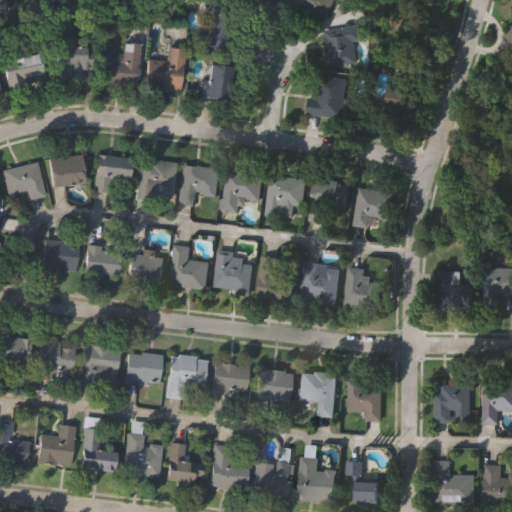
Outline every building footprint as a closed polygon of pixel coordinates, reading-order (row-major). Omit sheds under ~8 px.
[(330,0),(323,18),(285,1),(285,0),(330,0)] [(238,19),(221,54),(201,44),(218,10),(238,19)] [(352,41),(355,62),(323,67),(318,30),(357,24),(359,40),(352,41)] [(511,43),(503,36),(511,25),(511,43)] [(138,44),(134,84),(97,80),(100,54),(120,57),(122,42),(138,44)] [(87,47),(87,70),(68,70),(68,81),(54,81),(54,47),(87,47)] [(177,92),(147,89),(151,59),(164,61),(166,47),(182,49),(177,92)] [(8,93),(3,71),(12,69),(10,59),(35,53),(41,74),(22,79),(25,89),(8,93)] [(198,79),(206,80),(208,64),(230,67),(226,103),(196,99),(198,79)] [(306,116),(307,99),(321,99),(322,78),(342,79),(341,118),(306,116)] [(407,112),(382,106),(386,87),(411,92),(407,112)] [(82,184),(49,187),(46,158),(79,155),(82,184)] [(125,181),(107,179),(106,194),(91,192),(94,159),(127,163),(125,181)] [(134,198),(138,160),(172,163),(168,201),(134,198)] [(0,170),(34,162),(43,196),(28,199),(26,191),(5,196),(0,175),(0,170)] [(214,197),(194,194),(192,207),(177,204),(182,165),(218,170),(214,197)] [(219,211),(223,170),(259,173),(256,200),(236,198),(235,213),(219,211)] [(263,214),(268,175),(302,179),(298,218),(263,214)] [(348,184),(344,224),(307,220),(311,180),(348,184)] [(368,228),(351,226),(356,188),(391,193),(387,221),(369,218),(368,228)] [(75,243),(72,272),(38,267),(42,239),(75,243)] [(82,272),(85,244),(118,248),(115,276),(82,272)] [(168,285),(172,244),(188,246),(187,259),(206,261),(203,289),(168,285)] [(162,257),(159,282),(126,279),(129,253),(139,254),(140,249),(153,251),(152,256),(162,257)] [(246,291),(211,286),(215,250),(242,253),(241,261),(250,263),(246,291)] [(255,296),(260,256),(276,258),(274,277),(293,279),(290,300),(255,296)] [(297,299),(302,261),(338,266),(333,304),(297,299)] [(363,268),(361,282),(380,284),(377,311),(340,307),(345,266),(363,268)] [(511,296),(496,296),(496,310),(480,310),(481,267),(511,267),(511,296)] [(470,283),(469,312),(435,312),(436,270),(459,271),(459,283),(470,283)] [(0,365),(0,345),(1,335),(29,339),(25,368),(0,365)] [(68,375),(35,371),(39,340),(73,345),(68,375)] [(78,384),(82,345),(116,349),(113,383),(93,380),(92,386),(78,384)] [(157,384),(123,380),(127,352),(160,356),(157,384)] [(162,396),(167,355),(203,359),(200,389),(181,387),(180,399),(162,396)] [(244,395),(210,391),(213,364),(247,367),(244,395)] [(254,398),(257,369),(290,373),(287,402),(254,398)] [(330,417),(311,415),(313,402),(296,400),(299,371),(334,375),(330,417)] [(380,421),(346,420),(347,380),(380,381),(380,421)] [(511,410),(495,410),(495,424),(480,423),(481,382),(511,382),(511,410)] [(433,421),(433,384),(468,384),(468,421),(433,421)] [(26,441),(23,462),(0,459),(0,419),(11,421),(9,439),(26,441)] [(73,427),(69,467),(35,463),(39,434),(56,436),(57,425),(73,427)] [(114,452),(112,472),(79,469),(83,427),(98,429),(96,450),(114,452)] [(155,477),(119,472),(125,432),(142,434),(141,444),(159,446),(155,477)] [(163,479),(166,443),(186,445),(185,461),(200,463),(198,483),(163,479)] [(207,488),(212,445),(227,447),(226,460),(247,463),(244,492),(207,488)] [(297,500),(301,457),(318,459),(317,470),(335,471),(332,503),(297,500)] [(291,465),(287,497),(250,492),(254,460),(291,465)] [(472,475),(472,502),(428,502),(428,460),(446,460),(445,475),(472,475)] [(376,502),(345,502),(346,462),(362,462),(361,482),(377,482),(376,502)] [(499,470),(511,470),(511,503),(484,501),(484,490),(479,490),(481,463),(500,464),(499,470)]
